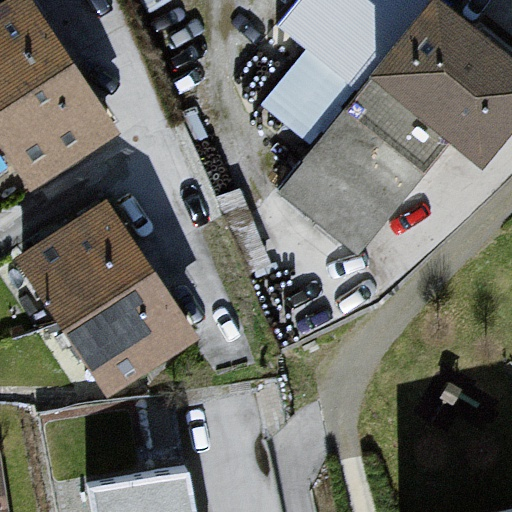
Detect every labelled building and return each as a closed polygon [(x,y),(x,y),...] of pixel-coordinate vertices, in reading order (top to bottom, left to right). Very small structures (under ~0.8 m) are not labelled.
[(35,0),(28,0),(0,18),(0,137),(30,183),(119,124),(35,0)] [(511,41),(461,0),(459,0),(392,75),(507,165),(511,158),(511,41)] [(29,267),(109,388),(194,332),(114,211),(29,267)] [(91,459),(97,511),(197,511),(190,447),(91,459)] [(11,511),(3,459),(0,459),(0,511),(11,511)]
